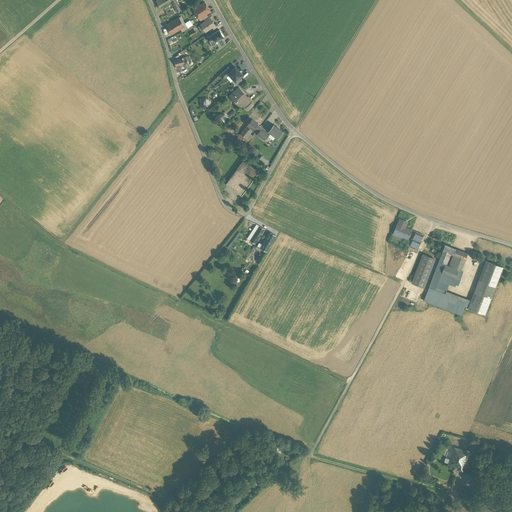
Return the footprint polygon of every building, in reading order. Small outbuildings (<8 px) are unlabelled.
[(177,0),(171,0),(173,3),(177,11),(182,9),(177,0)] [(205,2),(200,5),(194,9),(199,17),(206,13),(206,14),(210,11),(205,2)] [(173,3),(164,8),(168,16),(177,11),(173,3)] [(184,25),(179,17),(167,25),(172,34),(180,28),(184,26),(184,25)] [(210,19),(210,18),(205,21),(201,24),(206,31),(212,27),(215,25),(214,24),(212,21),(210,19)] [(219,30),(211,35),(208,37),(207,37),(208,38),(206,39),(207,40),(208,39),(209,40),(213,38),(216,42),(222,38),(224,37),(219,30)] [(222,38),(216,42),(221,49),(226,44),(222,38)] [(182,58),(174,60),(176,66),(177,65),(177,67),(180,66),(179,65),(183,64),(182,60),(182,58)] [(185,65),(178,69),(179,72),(184,70),(186,74),(190,72),(187,68),(185,65)] [(228,74),(232,70),(229,67),(219,76),(223,80),(227,77),(229,75),(228,74)] [(236,82),(240,78),(243,75),(240,72),(242,71),(240,68),(238,70),(236,67),(232,70),(228,74),(229,75),(227,77),(232,82),(234,80),(236,82)] [(234,80),(232,82),(236,86),(242,80),(240,78),(236,82),(234,80)] [(247,98),(241,92),(242,91),(238,87),(230,95),(236,102),(238,100),(241,104),(248,97),(247,98)] [(200,98),(201,107),(208,106),(207,97),(200,98)] [(248,97),(241,104),(244,107),(251,101),(248,97)] [(229,119),(224,114),(218,119),(223,125),(229,119)] [(248,123),(247,125),(247,126),(252,130),(255,127),(257,124),(258,123),(252,118),(252,119),(248,123)] [(283,132),(273,124),(268,131),(268,132),(270,133),(278,139),(283,132)] [(247,126),(240,134),(244,137),(249,134),(252,130),(247,126)] [(268,131),(262,127),(256,134),(265,141),(270,133),(268,132),(268,131)] [(266,165),(269,160),(262,155),(258,159),(266,165)] [(243,160),(226,183),(242,195),(259,172),(243,160)] [(407,222),(400,219),(398,224),(397,224),(394,233),(408,239),(410,234),(410,233),(411,230),(405,227),(407,222)] [(264,229),(259,226),(256,231),(261,234),(264,229)] [(256,231),(250,240),(255,244),(261,234),(256,231)] [(261,248),(266,251),(276,235),(270,232),(263,244),(261,248)] [(424,235),(416,232),(410,246),(418,249),(424,235)] [(452,247),(445,244),(442,250),(443,250),(450,253),(452,247)] [(468,253),(456,249),(455,250),(453,250),(452,253),(454,254),(449,266),(458,270),(455,278),(458,279),(460,280),(463,272),(461,271),(468,253)] [(450,253),(443,250),(439,261),(446,263),(450,253)] [(435,259),(423,255),(412,283),(424,287),(435,259)] [(439,261),(424,301),(430,303),(440,278),(442,279),(444,274),(442,273),(445,264),(446,263),(439,261)] [(503,267),(486,261),(468,308),(485,314),(503,267)] [(445,264),(442,273),(444,274),(455,278),(458,270),(449,266),(445,264)] [(440,278),(430,303),(461,315),(468,299),(447,291),(449,284),(455,286),(456,284),(458,279),(455,278),(444,274),(442,279),(440,278)] [(423,298),(409,292),(405,301),(419,307),(423,298)] [(464,451),(455,448),(450,464),(459,467),(459,469),(463,471),(465,464),(460,463),(464,451)] [(464,451),(460,463),(465,464),(469,453),(464,451)] [(481,478),(475,477),(473,484),(478,486),(481,478)]
